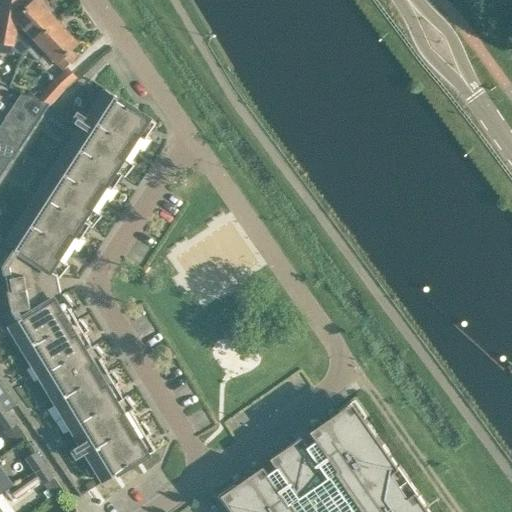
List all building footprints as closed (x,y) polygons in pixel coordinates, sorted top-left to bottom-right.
[(16,17),(29,5),(21,4),(22,0),(3,0),(3,1),(0,15),(0,42),(15,44),(16,33),(19,36),(27,28),(16,17)] [(19,36),(30,46),(57,20),(38,0),(33,0),(29,5),(16,17),(27,28),(19,36)] [(57,20),(30,46),(30,47),(28,49),(38,60),(48,50),(64,67),(75,56),(70,50),(78,42),(57,20)] [(57,78),(40,98),(51,102),(64,87),(76,77),(68,68),(57,78)] [(0,331),(10,326),(10,325),(24,316),(54,298),(53,295),(49,274),(51,270),(58,275),(58,274),(61,276),(70,264),(64,260),(73,248),(77,251),(87,239),(81,235),(89,223),(94,225),(103,214),(97,210),(106,197),(110,199),(119,189),(114,185),(122,173),(126,175),(135,163),(131,160),(139,147),(143,149),(152,138),(147,135),(156,122),(104,87),(86,116),(78,111),(73,119),(80,124),(6,239),(0,235),(0,331)] [(14,104),(38,120),(51,102),(40,98),(23,91),(14,104)] [(6,118),(30,134),(38,120),(14,104),(5,117),(6,118)] [(0,126),(0,134),(20,148),(30,134),(6,118),(0,126)] [(0,155),(14,158),(20,148),(0,134),(0,155)] [(0,175),(11,159),(0,157),(0,175)] [(10,325),(10,326),(25,351),(76,320),(69,307),(73,305),(64,293),(61,294),(54,298),(24,316),(10,325)] [(76,320),(25,351),(41,378),(92,347),(84,333),(89,330),(80,318),(76,320)] [(97,344),(92,347),(41,378),(56,402),(107,371),(99,358),(105,355),(97,344)] [(107,371),(56,402),(71,428),(123,397),(115,384),(120,381),(111,369),(107,371)] [(0,416),(9,410),(8,409),(16,403),(1,382),(0,382),(0,416)] [(123,397),(71,428),(80,444),(68,452),(73,460),(86,453),(86,454),(138,423),(130,410),(135,407),(126,395),(123,397)] [(263,464),(219,494),(230,509),(232,508),(234,511),(432,511),(426,503),(418,492),(419,492),(401,466),(399,463),(398,464),(390,453),(390,452),(364,415),(365,414),(355,398),(316,427),(312,430),(318,438),(310,444),(303,435),(270,457),(277,466),(269,472),(263,464)] [(18,423),(9,410),(0,416),(0,421),(7,431),(5,432),(14,446),(27,437),(17,423),(18,423)] [(138,423),(86,454),(102,481),(154,450),(146,436),(151,432),(142,420),(138,423)] [(26,458),(35,471),(45,464),(36,451),(26,458)] [(63,488),(45,464),(35,471),(44,484),(45,483),(53,495),(63,488)] [(79,511),(73,503),(61,511),(79,511)]
